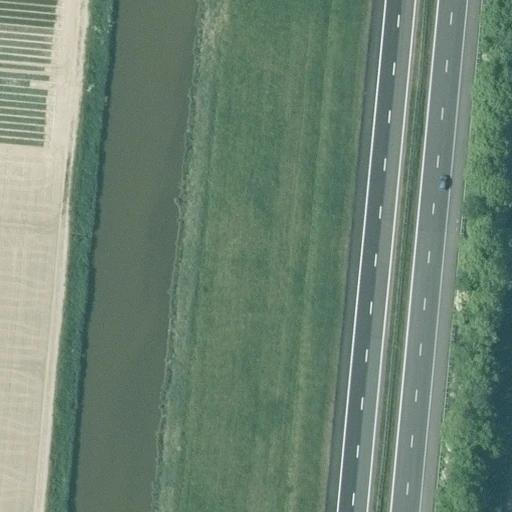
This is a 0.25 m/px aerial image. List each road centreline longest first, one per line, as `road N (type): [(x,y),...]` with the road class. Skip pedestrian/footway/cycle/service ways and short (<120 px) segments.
road 1 (motorway): [(404,511),(451,0)]
road 2 (motorway): [(399,0),(352,511)]
